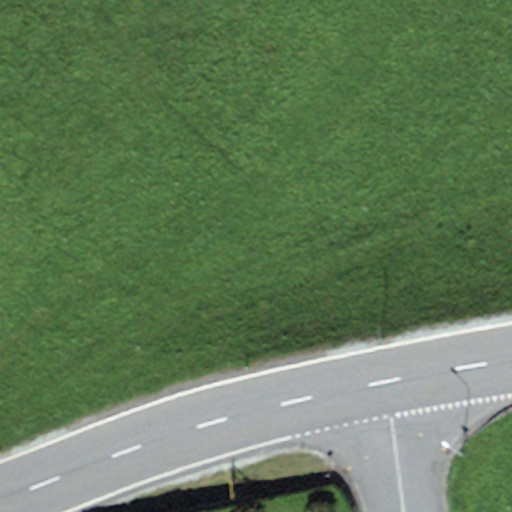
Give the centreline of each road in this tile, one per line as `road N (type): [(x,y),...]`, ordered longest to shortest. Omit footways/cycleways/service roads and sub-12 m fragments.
road 1 (primary): [(0,500),(238,414),(385,381)]
road 2 (unclassified): [(406,511),(385,381)]
road 3 (primary): [(385,381),(511,358)]
